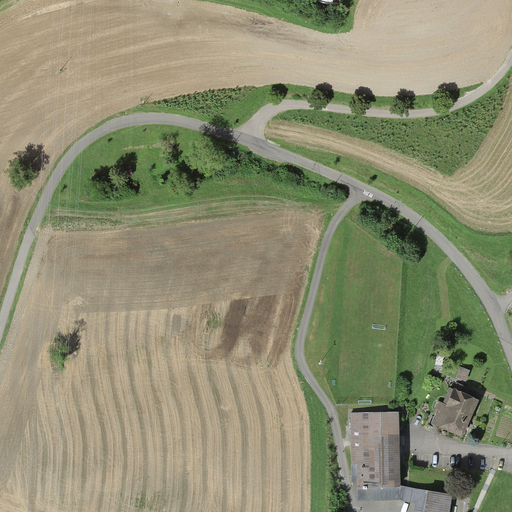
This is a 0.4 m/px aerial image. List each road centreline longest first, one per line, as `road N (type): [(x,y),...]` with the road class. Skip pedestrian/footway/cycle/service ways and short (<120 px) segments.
road 1 (unclassified): [(0,326),(62,166),(141,117),(174,117),(248,137),(391,203),(463,262),(492,308)]
road 2 (track): [(511,54),(486,87),(451,108),(407,115),(290,105),(265,116),(248,137)]
